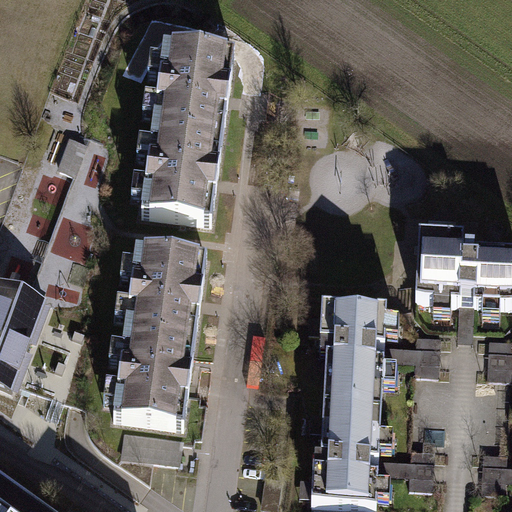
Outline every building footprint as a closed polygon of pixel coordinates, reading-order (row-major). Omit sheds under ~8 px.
[(148,133),(213,142),(225,60),(160,51),(148,133)] [(201,228),(213,142),(148,133),(136,219),(201,228)] [(421,315),(511,314),(511,250),(421,250),(421,315)] [(130,338),(190,345),(200,263),(140,255),(130,338)] [(42,305),(0,293),(0,392),(15,397),(42,305)] [(382,412),(386,322),(320,319),(317,409),(382,412)] [(179,435),(190,345),(130,338),(119,428),(179,435)] [(378,511),(382,412),(317,409),(312,511),(378,511)] [(129,462),(185,464),(185,438),(130,436),(129,462)] [(0,511),(29,511),(0,491),(0,511)]
